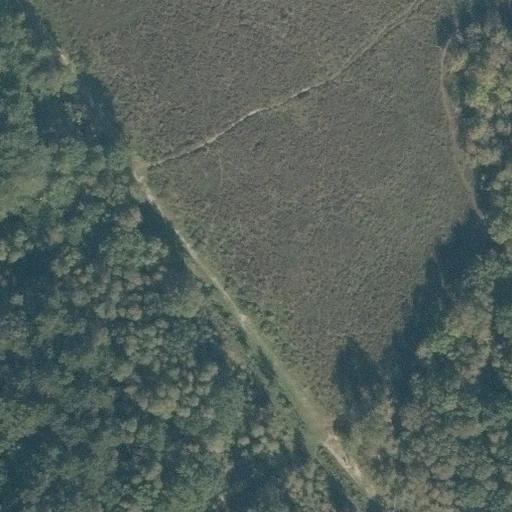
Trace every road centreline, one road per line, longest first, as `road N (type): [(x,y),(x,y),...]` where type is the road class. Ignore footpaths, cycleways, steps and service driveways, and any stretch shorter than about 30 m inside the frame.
road 1 (track): [(17,0),(330,426)]
road 2 (unknown): [(511,285),(479,388),(511,417)]
road 3 (track): [(330,426),(207,511)]
